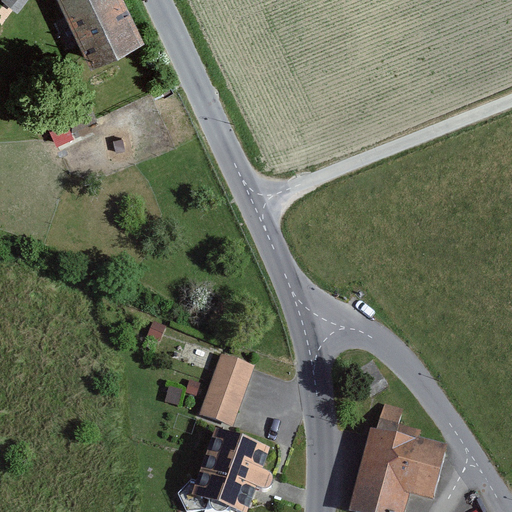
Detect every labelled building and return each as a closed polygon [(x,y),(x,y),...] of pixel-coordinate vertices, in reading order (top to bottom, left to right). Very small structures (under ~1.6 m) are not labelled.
[(29,0),(4,0),(3,2),(18,14),(29,0)] [(59,0),(94,71),(143,48),(119,0),(59,0)] [(74,140),(65,123),(49,131),(54,139),(58,148),(74,140)] [(166,327),(153,321),(147,337),(159,342),(166,327)] [(219,359),(199,416),(232,427),(242,398),(252,370),(219,359)] [(204,385),(190,380),(186,392),(200,397),(204,385)] [(182,391),(169,387),(166,400),(179,404),(182,391)] [(403,409),(385,404),(378,427),(397,432),(399,425),(403,409)] [(378,427),(371,425),(368,436),(353,495),(349,510),(355,511),(399,511),(404,493),(431,500),(445,445),(420,438),(397,432),(378,427)] [(422,430),(399,425),(397,432),(420,438),(422,430)] [(227,433),(214,429),(191,495),(203,499),(216,504),(227,508),(233,510),(238,511),(245,511),(250,499),(255,488),(261,490),(264,491),(267,490),(270,489),(273,487),(274,484),(275,481),(275,477),(274,476),(274,474),(271,472),(268,470),(262,468),(269,449),(256,444),(250,442),(239,438),(227,433)]
